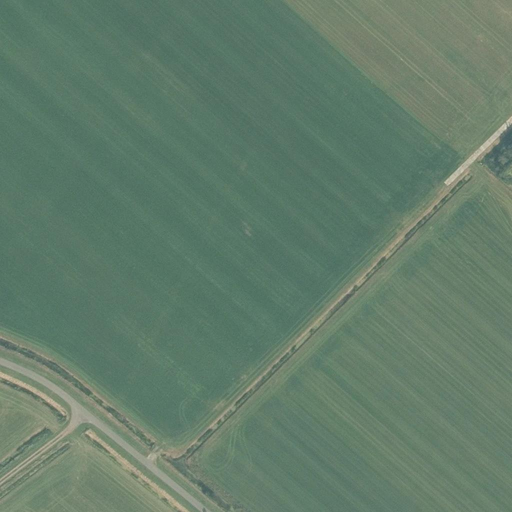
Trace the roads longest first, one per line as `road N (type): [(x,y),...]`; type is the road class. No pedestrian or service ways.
road 1 (unclassified): [(0,360),(57,390),(206,511)]
road 2 (track): [(413,215),(511,120)]
